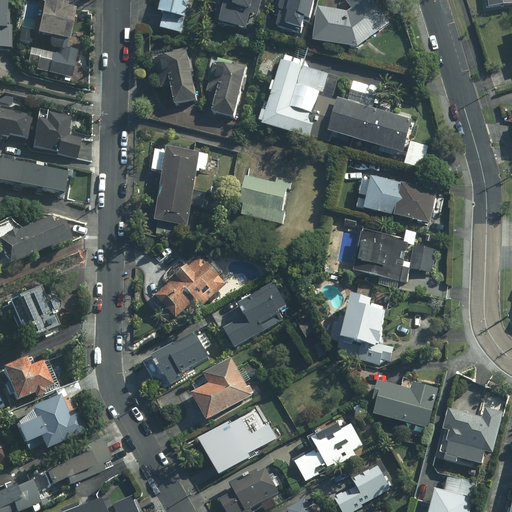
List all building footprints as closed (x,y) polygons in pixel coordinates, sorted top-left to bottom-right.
[(13,30),(7,30),(8,0),(0,0),(0,49),(12,50),(13,30)] [(78,50),(63,47),(65,41),(71,42),(78,10),(68,7),(69,0),(45,0),(38,34),(53,38),(51,47),(63,50),(62,54),(32,48),(27,70),(71,79),(78,50)] [(191,0),(166,0),(164,12),(188,17),(191,0)] [(252,30),(258,1),(262,2),(261,0),(223,0),(219,23),(252,30)] [(279,0),(277,16),(281,17),(280,26),(307,30),(308,24),(313,25),(316,0),(279,0)] [(355,11),(351,13),(321,8),(315,41),(362,48),(393,24),(374,0),(351,0),(348,2),(355,11)] [(511,0),(485,0),(487,12),(511,8),(511,0)] [(34,31),(21,30),(19,43),(33,44),(34,31)] [(164,89),(173,87),(177,105),(200,100),(189,49),(165,54),(166,58),(157,60),(164,89)] [(342,78),(311,69),(307,62),(286,56),(278,84),(275,83),(273,92),(276,93),(270,112),(267,111),(263,124),(329,143),(332,132),(398,152),(395,161),(423,169),(430,147),(411,141),(417,122),(412,121),(413,117),(381,108),(380,111),(373,109),(379,90),(356,83),(350,103),(342,100),(341,102),(335,101),(342,78)] [(210,94),(220,96),(216,114),(237,118),(248,67),(227,62),(226,65),(217,63),(210,94)] [(31,108),(0,107),(0,145),(2,136),(30,137),(31,108)] [(82,138),(70,137),(73,118),(39,113),(34,149),(59,152),(59,157),(79,160),(82,138)] [(154,169),(167,170),(161,224),(191,227),(193,207),(209,208),(210,196),(203,195),(203,193),(197,192),(199,169),(208,170),(210,155),(201,154),(201,152),(169,149),(169,153),(156,151),(154,169)] [(68,173),(44,169),(44,166),(37,165),(37,167),(0,160),(0,182),(15,185),(14,189),(19,190),(20,186),(38,189),(38,193),(42,194),(42,190),(60,193),(59,197),(64,198),(68,173)] [(375,178),(375,180),(368,179),(364,196),(371,198),(368,211),(434,225),(441,192),(375,178)] [(290,189),(292,190),(294,181),(278,179),(277,184),(250,179),(243,217),(286,225),(288,212),(286,211),(290,189)] [(0,241),(13,269),(75,240),(66,219),(55,225),(51,216),(0,240),(0,241)] [(411,242),(367,235),(360,276),(409,284),(411,270),(433,273),(437,251),(410,246),(411,242)] [(228,284),(204,258),(161,297),(181,320),(194,308),(199,314),(211,303),(204,296),(213,288),(218,294),(228,284)] [(291,308),(278,285),(243,306),(249,316),(227,330),(239,350),(268,333),(263,325),(291,308)] [(48,303),(44,290),(19,299),(22,308),(16,311),(22,326),(29,324),(33,337),(59,328),(55,315),(61,313),(56,300),(48,303)] [(380,304),(360,299),(346,357),(384,366),(384,363),(394,365),(396,354),(386,351),(394,318),(378,314),(380,304)] [(215,363),(201,336),(158,359),(173,386),(215,363)] [(28,358),(3,370),(18,402),(34,394),(37,401),(48,396),(45,390),(54,386),(43,362),(33,367),(28,358)] [(257,396),(235,359),(207,376),(213,386),(197,395),(212,421),(257,396)] [(423,445),(431,448),(436,427),(432,426),(439,400),(436,399),(439,389),(417,383),(415,391),(382,382),(376,402),(381,404),(378,414),(428,428),(423,445)] [(49,451),(87,432),(78,414),(72,417),(62,397),(36,410),(40,419),(19,430),(26,446),(43,438),(49,451)] [(487,419),(451,410),(446,431),(453,433),(447,458),(485,468),(488,456),(495,458),(506,414),(489,410),(487,419)] [(310,483),(358,457),(355,453),(367,446),(357,427),(354,429),(346,414),(336,420),(340,427),(313,441),(320,453),(300,464),(310,483)] [(255,437),(245,418),(202,441),(222,477),(255,459),(253,455),(280,440),(273,427),(255,437)] [(6,433),(0,434),(0,465),(13,463),(6,433)] [(87,448),(89,453),(44,475),(50,489),(66,481),(69,488),(107,469),(105,465),(113,461),(103,441),(87,448)] [(342,511),(355,511),(396,487),(382,464),(354,481),(358,488),(336,502),(342,511)] [(253,511),(283,496),(269,470),(263,473),(261,468),(232,484),(240,497),(224,505),(227,511),(253,511)] [(473,511),(481,482),(449,474),(445,491),(439,489),(434,509),(417,505),(415,511),(473,511)] [(23,511),(32,508),(33,511),(39,511),(42,511),(39,505),(44,502),(35,482),(16,491),(14,486),(0,492),(0,511),(13,511),(16,511),(23,511)] [(143,511),(137,496),(115,506),(117,511),(143,511)] [(110,511),(104,500),(77,511),(110,511)] [(290,511),(316,511),(309,500),(290,511)]
